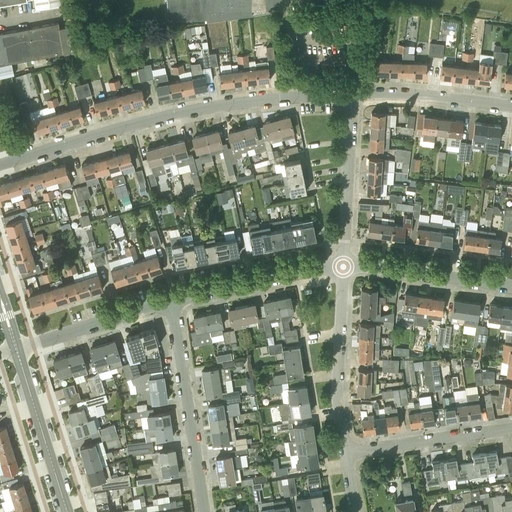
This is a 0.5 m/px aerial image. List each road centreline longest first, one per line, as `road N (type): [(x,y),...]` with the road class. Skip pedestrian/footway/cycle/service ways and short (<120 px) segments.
road 1 (residential): [(0,164),(192,110),(353,93)]
road 2 (residential): [(204,511),(171,300)]
road 3 (residential): [(345,452),(338,394),(342,265)]
road 4 (residential): [(171,300),(342,265)]
road 5 (residential): [(342,265),(353,93)]
road 6 (residential): [(15,348),(66,511)]
road 7 (residential): [(342,265),(511,287)]
road 8 (residential): [(345,452),(511,427)]
road 9 (residential): [(15,348),(171,300)]
road 10 (residential): [(511,105),(353,93)]
